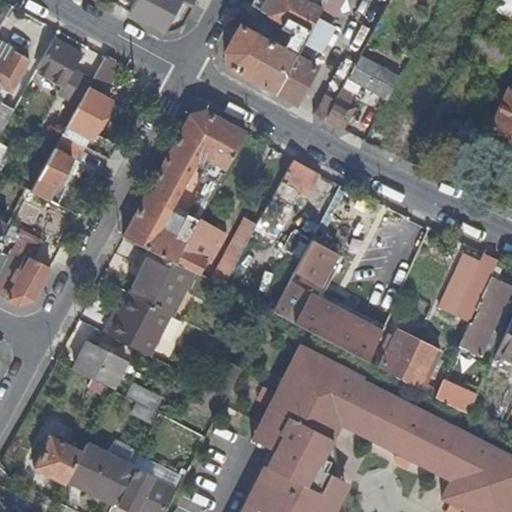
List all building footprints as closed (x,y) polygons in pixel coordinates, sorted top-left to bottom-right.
[(135,0),(129,11),(163,30),(179,0),(135,0)] [(314,0),(318,0),(326,4),(328,0),(254,0),(252,6),(275,19),(274,21),(269,41),(241,25),(226,54),(229,66),(278,93),(305,44),(307,40),(319,18),(321,14),(310,9),(314,0)] [(314,0),(310,9),(321,14),(326,4),(318,0),(314,0)] [(511,0),(492,0),(488,8),(511,20),(511,0)] [(332,25),(319,18),(307,40),(320,47),(332,25)] [(497,43),(508,48),(511,39),(511,35),(502,31),(497,43)] [(476,33),(466,53),(502,72),(511,76),(511,50),(508,48),(497,43),(476,33)] [(80,54),(54,40),(38,71),(63,85),(58,95),(64,98),(66,95),(76,76),(70,73),(71,71),(80,54)] [(31,58),(0,41),(0,137),(13,114),(2,108),(11,90),(14,90),(31,58)] [(319,52),(305,44),(278,93),(298,104),(318,67),(312,64),(319,52)] [(346,80),(358,60),(347,54),(330,82),(342,88),(346,80)] [(346,80),(387,100),(400,76),(360,55),(358,60),(346,80)] [(105,81),(116,62),(105,56),(95,75),(105,81)] [(92,81),(71,71),(70,73),(76,76),(66,95),(80,103),(92,81)] [(327,80),(310,111),(325,119),(337,96),(342,88),(330,82),(327,80)] [(95,83),(92,81),(80,103),(62,134),(87,148),(110,160),(118,145),(94,132),(112,100),(92,90),(95,83)] [(511,88),(509,87),(490,127),(511,137),(511,88)] [(355,107),(337,96),(325,119),(344,129),(355,107)] [(198,221),(246,134),(205,112),(191,115),(124,237),(151,251),(175,263),(198,221)] [(57,204),(64,191),(58,188),(74,161),(79,163),(87,148),(62,134),(31,191),(57,204)] [(306,184),(313,171),(293,160),(271,201),(290,212),(301,193),(306,196),(312,187),(306,184)] [(58,188),(64,191),(79,163),(74,161),(58,188)] [(340,190),(321,231),(343,241),(362,200),(340,190)] [(240,231),(247,220),(238,215),(232,226),(240,231)] [(0,240),(9,224),(0,219),(0,240)] [(240,231),(228,252),(239,258),(257,225),(247,220),(240,231)] [(198,221),(175,263),(194,272),(198,274),(205,261),(209,263),(225,231),(219,228),(216,232),(198,221)] [(0,295),(18,305),(34,300),(51,268),(32,258),(42,238),(21,228),(11,247),(14,248),(0,273),(0,295)] [(310,246),(287,289),(308,299),(303,311),(310,314),(338,261),(310,246)] [(172,314),(194,272),(175,263),(151,251),(130,293),(171,314),(172,314)] [(228,252),(212,281),(223,287),(239,258),(228,252)] [(439,307),(470,320),(473,314),(499,259),(485,253),(480,262),(464,255),(439,307)] [(475,315),(473,314),(470,320),(457,346),(480,357),(511,288),(511,286),(493,278),(475,315)] [(287,289),(286,288),(272,312),(313,332),(368,361),(376,343),(352,330),(357,320),(327,305),(320,320),(310,314),(303,311),(308,299),(287,289)] [(130,293),(122,309),(116,319),(112,317),(104,332),(150,355),(171,314),(130,293)] [(116,319),(122,309),(117,307),(112,317),(116,319)] [(511,317),(495,354),(511,361),(511,317)] [(381,332),(357,320),(352,330),(376,343),(378,339),(381,332)] [(382,347),(373,364),(375,365),(419,388),(422,382),(429,370),(430,370),(439,351),(398,330),(388,350),(382,347)] [(258,423),(248,443),(271,455),(242,511),(327,511),(344,479),(333,473),(333,455),(332,437),(342,419),(355,426),(358,421),(372,429),(370,433),(453,476),(442,498),(464,509),(462,511),(511,511),(511,456),(361,380),(362,377),(298,344),(281,377),(267,406),(258,423)] [(98,349),(85,372),(123,393),(135,369),(98,349)] [(465,365),(454,360),(449,371),(460,376),(465,365)] [(218,376),(213,387),(227,395),(241,370),(231,364),(223,378),(218,376)] [(476,395),(442,379),(437,390),(434,396),(446,403),(467,414),(476,395)] [(422,382),(419,388),(434,396),(437,390),(422,382)] [(161,400),(132,385),(127,395),(156,410),(161,400)] [(132,412),(154,425),(159,413),(137,402),(132,412)] [(35,468),(67,484),(69,480),(82,453),(51,437),(35,468)] [(105,453),(133,467),(140,451),(117,439),(105,453)] [(133,467),(105,453),(87,444),(82,453),(69,480),(71,481),(74,476),(99,489),(96,494),(114,503),(115,502),(132,468),(133,467)] [(160,511),(173,488),(132,468),(115,502),(133,511),(160,511)]
